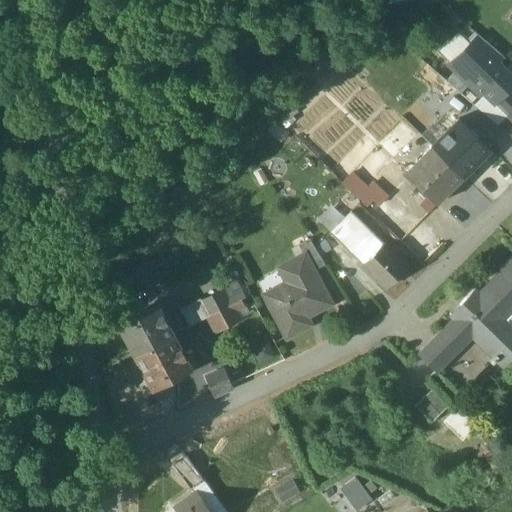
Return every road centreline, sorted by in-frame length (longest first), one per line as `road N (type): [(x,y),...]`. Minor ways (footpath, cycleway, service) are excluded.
road 1 (residential): [(96,489),(141,449),(359,346),(511,197)]
road 2 (unclassified): [(96,489),(78,284),(27,0)]
